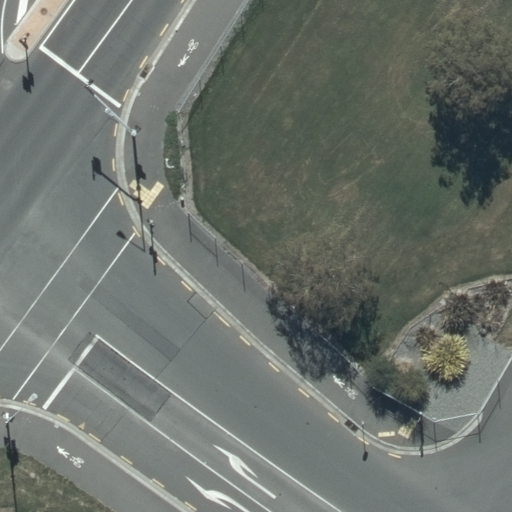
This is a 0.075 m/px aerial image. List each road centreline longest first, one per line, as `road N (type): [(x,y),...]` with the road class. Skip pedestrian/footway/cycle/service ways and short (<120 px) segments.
road 1 (unclassified): [(0,263),(340,511)]
road 2 (secondary): [(133,0),(0,191)]
